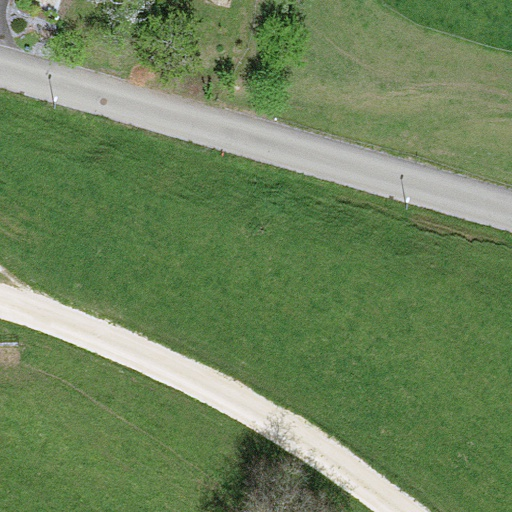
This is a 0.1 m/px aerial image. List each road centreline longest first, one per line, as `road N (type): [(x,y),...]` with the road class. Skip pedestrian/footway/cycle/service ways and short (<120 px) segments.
road 1 (residential): [(0,67),(511,213)]
road 2 (residential): [(399,511),(323,454),(179,369),(0,299)]
